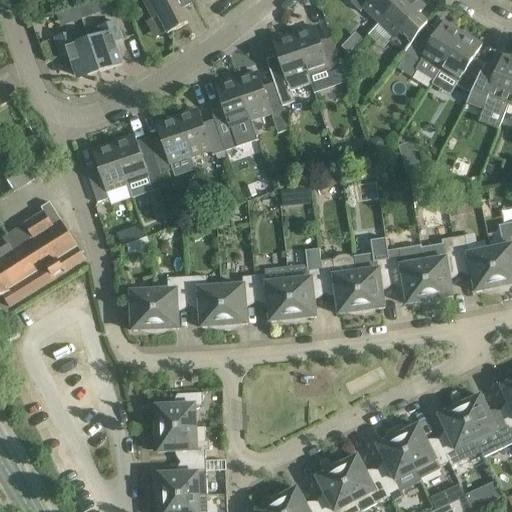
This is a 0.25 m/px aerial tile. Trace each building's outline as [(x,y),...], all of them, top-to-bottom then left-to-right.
[(151,0),(144,4),(153,20),(158,17),(167,35),(188,24),(175,0),(151,0)] [(378,24),(402,0),(354,0),(351,4),(360,13),(363,10),(378,24)] [(417,0),(402,0),(378,24),(394,39),(391,42),(405,54),(422,32),(429,23),(419,14),(425,8),(417,0)] [(89,4),(78,8),(82,21),(91,18),(93,14),(89,4)] [(74,24),(82,21),(78,8),(67,12),(70,22),(74,24)] [(103,36),(89,41),(99,70),(98,70),(99,73),(122,66),(114,43),(122,41),(116,23),(100,28),(103,36)] [(422,32),(405,54),(419,65),(415,72),(434,83),(440,72),(463,34),(444,23),(433,41),(422,32)] [(294,35),(308,77),(328,70),(329,74),(342,70),(333,44),(322,48),(315,28),(294,35)] [(99,70),(89,41),(76,46),(72,33),(55,39),(61,57),(69,55),(77,77),(98,70),(99,70)] [(463,34),(440,72),(460,83),(458,88),(471,95),(483,70),(471,64),(482,46),(463,34)] [(296,81),(308,77),(294,35),(273,42),(280,62),(268,66),(282,108),(295,103),(292,93),(299,90),(296,81)] [(41,45),(46,62),(55,59),(49,42),(41,45)] [(471,95),(467,105),(484,112),(490,99),(508,106),(511,96),(511,59),(503,56),(496,76),(483,70),(471,95)] [(291,131),(282,108),(268,66),(276,90),(265,93),(258,73),(237,80),(251,122),(271,116),(278,135),(291,131)] [(211,112),(216,127),(225,153),(258,142),(254,132),(251,122),(237,80),(216,88),(221,102),(223,108),(211,112)] [(213,157),(225,153),(216,127),(205,131),(198,110),(177,118),(195,171),(192,159),(211,153),(213,157)] [(195,171),(177,118),(156,125),(163,145),(151,149),(152,154),(153,154),(160,175),(173,171),(175,178),(195,171)] [(134,137),(113,145),(128,186),(132,199),(165,189),(162,180),(160,175),(153,154),(152,154),(141,158),(134,137)] [(386,150),(384,141),(378,139),(371,141),(374,153),(386,150)] [(107,194),(128,186),(113,145),(93,152),(100,172),(88,176),(97,204),(109,200),(107,194)] [(2,171),(15,193),(47,173),(34,152),(2,171)] [(335,166),(331,154),(319,158),(323,170),(335,166)] [(343,184),(338,170),(325,175),(330,189),(343,184)] [(422,171),(407,175),(411,190),(427,187),(422,171)] [(256,197),(252,186),(243,190),(247,200),(256,197)] [(307,188),(298,189),(300,202),(308,201),(307,188)] [(228,190),(221,200),(234,207),(240,197),(228,190)] [(0,300),(3,298),(10,309),(56,281),(54,278),(63,272),(65,274),(86,261),(50,205),(42,210),(45,215),(4,241),(8,247),(2,251),(5,256),(8,260),(1,265),(0,265),(0,300)] [(451,218),(465,215),(463,206),(449,209),(451,218)] [(229,213),(218,214),(219,228),(230,227),(229,213)] [(511,224),(499,227),(503,248),(490,251),(499,293),(503,292),(507,290),(511,287),(511,286),(511,224)] [(465,237),(454,240),(460,273),(471,271),(473,278),(476,294),(485,292),(488,293),(491,293),(493,294),(496,294),(499,293),(490,251),(468,255),(465,237)] [(152,249),(149,239),(148,239),(148,238),(125,246),(129,257),(152,249)] [(388,253),(385,240),(371,242),(373,255),(354,258),(362,317),(375,311),(385,310),(381,286),(392,285),(392,284),(388,253)] [(449,275),(460,273),(454,240),(442,242),(443,246),(421,249),(431,306),(435,305),(439,303),(444,300),(453,298),(449,275)] [(431,306),(421,249),(421,247),(388,253),(392,284),(404,282),(408,306),(417,304),(422,306),(427,306),(431,306)] [(0,265),(1,265),(8,260),(5,256),(2,251),(0,252),(0,265)] [(307,267),(288,269),(294,325),(296,325),(298,324),(301,323),(303,322),(305,321),(307,320),(316,319),(314,303),(313,295),(325,294),(321,262),(319,251),(305,252),(307,267)] [(362,317),(354,258),(352,258),(350,257),(348,256),(345,256),(343,256),(340,257),(337,258),(334,260),(321,262),(325,294),(336,292),(339,316),(349,315),(351,315),(355,317),(359,317),(362,317)] [(291,325),(294,325),(288,269),(264,271),(265,277),(254,277),(257,301),(268,300),(270,324),(280,323),(283,324),(287,325),(291,325)] [(225,332),(221,283),(208,284),(207,277),(187,278),(189,306),(200,306),(202,329),(211,329),(215,330),(219,331),(223,332),(225,332)] [(246,302),(257,301),(254,277),(243,279),(243,287),(222,288),(222,283),(221,283),(225,332),(227,331),(231,330),(235,328),(238,327),(248,326),(246,302)] [(178,307),(189,306),(187,278),(167,279),(167,287),(154,287),(156,336),(159,335),(163,334),(167,332),(169,331),(179,331),(178,307)] [(151,335),(156,336),(154,287),(153,287),(153,292),(131,293),(133,332),(142,332),(143,332),(147,334),(151,335)] [(511,381),(510,384),(501,388),(511,409),(501,414),(511,438),(511,381)] [(195,408),(204,407),(203,395),(179,396),(180,407),(156,408),(157,418),(156,419),(154,422),(153,426),(153,430),(153,431),(196,429),(195,408)] [(511,438),(501,414),(490,419),(481,397),(472,401),(469,401),(465,401),(460,403),(458,403),(482,454),(481,454),(484,459),(511,446),(511,438)] [(449,438),(439,443),(449,464),(451,468),(481,454),(482,454),(458,403),(456,405),(454,406),(451,408),(450,410),(448,413),(439,417),(447,432),(449,438)] [(449,464),(439,443),(429,448),(419,427),(410,431),(404,431),(396,434),(418,476),(420,479),(449,464)] [(182,464),(206,463),(205,452),(209,452),(209,442),(197,443),(196,429),(153,431),(153,434),(154,438),(156,442),(158,444),(158,454),(181,453),(182,464)] [(386,443),(378,447),(385,462),(388,468),(378,473),(391,498),(394,504),(404,499),(401,493),(409,489),(421,483),(420,481),(418,476),(396,434),(394,435),(392,437),(390,438),(388,441),(386,443)] [(338,464),(335,465),(358,507),(360,511),(364,511),(391,498),(378,473),(368,478),(365,472),(358,458),(349,462),(346,462),(343,462),(341,463),(338,464)] [(156,497),(156,499),(207,497),(206,463),(182,464),(182,475),(159,476),(159,486),(158,488),(157,490),(157,492),(156,494),(156,497)] [(325,475),(317,479),(325,494),(328,500),(318,505),(321,511),(360,511),(358,507),(335,465),(333,466),(331,467),(330,469),(328,471),(327,473),(325,475)] [(321,511),(318,505),(308,510),(297,490),(288,495),(286,494),(282,495),(279,496),(276,497),(275,498),(282,511),(321,511)] [(207,511),(207,497),(156,499),(156,501),(156,504),(157,506),(158,508),(159,510),(160,511),(207,511)] [(265,508),(257,511),(282,511),(275,498),(273,499),(271,500),(269,502),(268,504),(266,506),(265,508)] [(468,505),(471,511),(476,511),(484,508),(480,499),(469,504),(468,505)] [(460,501),(434,511),(465,511),(461,500),(460,501)]
